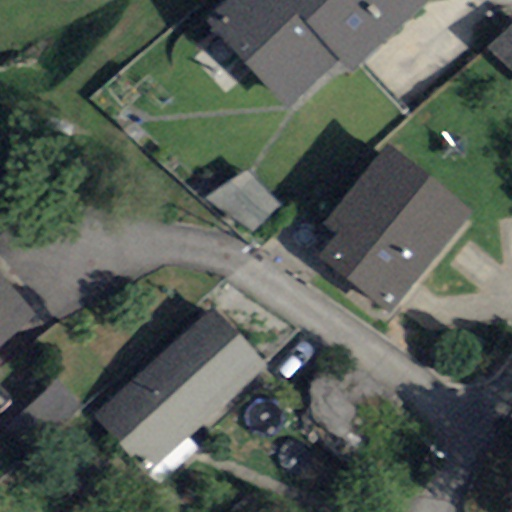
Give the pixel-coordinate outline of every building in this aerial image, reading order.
[(238,0),(204,33),(285,119),(338,70),(350,82),(433,4),(428,0),(238,0)] [(338,241),(319,263),(390,321),(471,222),(386,153),(324,229),(338,241)] [(0,284),(0,428),(37,396),(11,368),(47,336),(0,284)] [(222,335),(115,431),(159,480),(266,383),(222,335)] [(321,388),(328,432),(396,421),(389,377),(321,388)]
